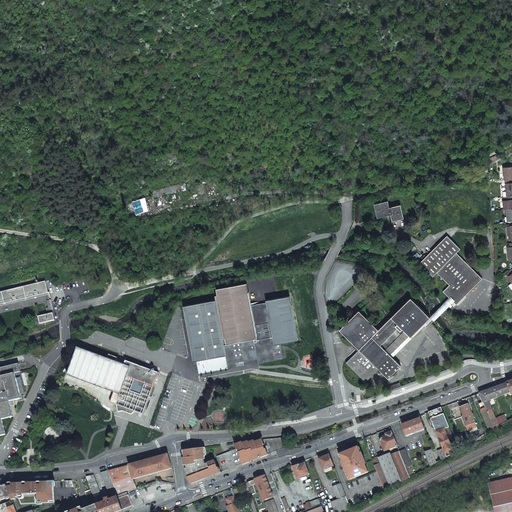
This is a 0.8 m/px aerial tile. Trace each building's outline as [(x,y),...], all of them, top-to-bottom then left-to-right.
[(503,179),(507,179),(511,178),(511,165),(503,166),(503,179)] [(506,196),(509,196),(511,195),(511,178),(507,179),(507,183),(505,183),(505,191),(502,191),(502,196),(506,196)] [(505,208),(511,207),(511,198),(509,199),(509,196),(506,196),(502,196),(502,209),(505,208)] [(144,199),(133,201),(135,213),(146,211),(144,199)] [(388,200),(375,203),(377,217),(390,213),(392,221),(404,219),(400,204),(389,206),(388,200)] [(362,348),(349,363),(367,381),(380,371),(382,368),(391,377),(405,366),(384,344),(402,327),(405,330),(408,328),(417,335),(434,318),(437,320),(456,302),(458,304),(484,279),(459,254),(463,249),(450,237),(423,263),(436,276),(439,273),(451,285),(446,292),(452,297),(435,313),(417,296),(397,316),(395,316),(382,329),(364,311),(344,330),(362,348)] [(45,280),(0,291),(0,303),(47,292),(45,280)] [(254,305),(252,292),(249,292),(247,284),(220,289),(221,299),(187,306),(196,361),(199,360),(201,374),(231,368),(230,364),(260,358),(261,363),(288,358),(285,343),(299,341),(292,296),(269,300),(269,302),(254,305)] [(51,310),(50,307),(48,308),(46,308),(47,314),(37,316),(39,323),(44,322),(54,320),(51,310)] [(112,401),(127,407),(144,413),(160,372),(156,371),(128,360),(127,363),(80,346),(69,374),(116,392),(112,401)] [(0,435),(6,434),(4,428),(2,419),(15,415),(12,405),(11,403),(11,401),(15,400),(22,398),(19,386),(16,373),(16,372),(22,371),(20,363),(2,367),(0,368),(0,375),(0,376),(0,375),(0,435)] [(490,399),(510,391),(506,382),(479,392),(483,401),(479,403),(481,409),(480,409),(481,414),(482,413),(489,431),(508,421),(505,415),(495,419),(489,401),(490,400),(490,399)] [(475,422),(468,403),(460,406),(463,415),(462,416),(466,426),(475,422)] [(441,407),(428,411),(442,448),(436,451),(440,460),(453,452),(453,453),(458,450),(441,407)] [(424,428),(420,417),(402,424),(406,435),(424,428)] [(385,450),(397,445),(392,431),(385,434),(386,435),(382,436),(381,437),(381,438),(380,439),(381,440),(385,450)] [(263,439),(235,443),(237,448),(237,450),(238,449),(241,457),(240,457),(242,463),(268,454),(266,448),(264,449),(263,444),(265,444),(263,439)] [(206,454),(205,447),(184,450),(185,457),(183,457),(185,468),(188,477),(189,477),(191,483),(219,472),(215,460),(206,463),(204,459),(205,458),(205,455),(206,454)] [(357,447),(339,454),(342,460),(340,461),(348,480),(368,472),(364,464),(365,464),(361,453),(360,453),(357,447)] [(398,448),(399,451),(406,468),(412,465),(405,449),(401,450),(400,447),(398,448)] [(237,450),(237,448),(217,455),(222,471),(242,463),(240,457),(237,450)] [(424,451),(430,466),(435,462),(432,453),(433,453),(431,448),(428,450),(424,451)] [(328,451),(318,455),(323,469),(333,465),(328,451)] [(385,493),(410,478),(409,477),(407,470),(406,468),(399,451),(391,454),(391,453),(379,457),(378,456),(372,459),(384,489),(385,493)] [(128,464),(132,476),(171,468),(168,456),(128,464)] [(304,460),(298,463),(299,464),(293,466),(297,478),(309,473),(304,460)] [(136,489),(132,476),(128,464),(108,470),(117,496),(126,492),(136,489)] [(94,498),(99,511),(115,511),(122,509),(117,496),(108,470),(100,473),(108,493),(111,492),(113,498),(110,499),(109,497),(105,498),(104,496),(100,498),(99,496),(94,498)] [(93,474),(86,476),(91,489),(93,495),(99,492),(93,474)] [(255,479),(256,482),(263,500),(273,496),(265,475),(255,479)] [(511,511),(511,483),(511,478),(486,484),(493,511),(511,511)] [(21,505),(54,503),(53,481),(29,482),(16,482),(7,483),(7,484),(11,497),(13,500),(19,497),(21,505)] [(334,511),(344,511),(350,508),(341,483),(333,486),(338,499),(331,501),(334,511)] [(0,498),(6,497),(6,498),(11,497),(7,484),(3,486),(3,485),(0,485),(0,498)] [(90,506),(83,509),(83,511),(99,511),(94,498),(93,495),(91,489),(85,491),(90,506)] [(117,496),(122,509),(133,505),(129,494),(127,495),(126,492),(117,496)] [(324,511),(319,498),(306,503),(307,504),(304,505),(306,509),(298,511),(324,511)] [(264,503),(268,511),(269,511),(278,509),(274,499),(264,503)] [(240,511),(238,504),(237,502),(228,506),(230,511),(240,511)]
